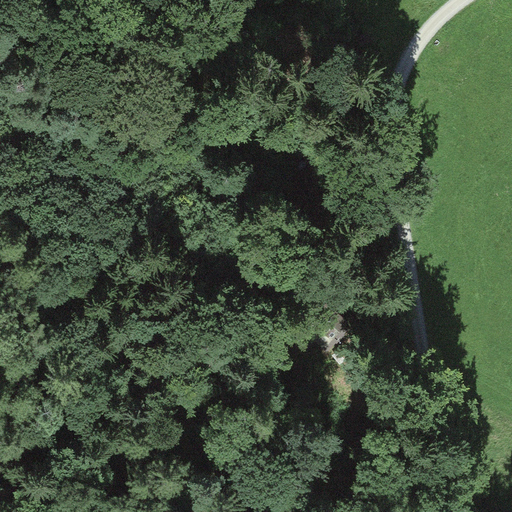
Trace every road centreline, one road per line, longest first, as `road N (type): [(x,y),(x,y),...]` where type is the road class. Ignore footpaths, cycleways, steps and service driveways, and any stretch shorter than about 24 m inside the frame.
road 1 (track): [(475,0),(435,33),(408,72),(393,137),(430,413),(462,511)]
road 2 (track): [(399,111),(281,267),(250,291),(130,350),(74,411)]
